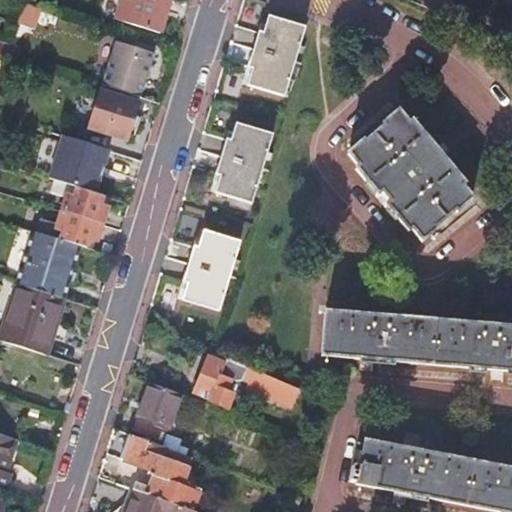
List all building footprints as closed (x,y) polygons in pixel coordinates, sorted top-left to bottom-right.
[(122,0),(117,20),(161,34),(170,0),(122,0)] [(437,0),(434,0),(430,15),(448,22),(454,6),(437,0)] [(269,17),(264,33),(260,32),(249,67),(253,68),(248,86),(284,97),(305,28),(269,17)] [(116,42),(102,85),(141,97),(154,54),(145,51),(146,46),(134,43),(133,47),(116,42)] [(0,55),(7,58),(8,56),(10,47),(0,43),(0,55)] [(24,63),(20,74),(31,77),(34,66),(24,63)] [(135,119),(140,104),(100,92),(88,130),(128,142),(133,124),(138,126),(140,121),(135,119)] [(473,200),(462,187),(465,185),(435,148),(412,122),(409,124),(398,112),(383,124),(384,126),(365,142),(363,140),(348,153),(349,155),(359,167),(356,169),(409,232),(412,230),(423,242),(438,229),(437,227),(456,211),(457,213),(473,200)] [(236,124),(230,140),(226,139),(215,175),(220,177),(214,194),(251,205),(272,136),(236,124)] [(109,151),(63,136),(50,179),(56,181),(66,184),(95,194),(96,194),(109,151)] [(100,206),(103,196),(96,194),(95,194),(66,184),(56,181),(52,193),(66,198),(62,212),(63,212),(91,221),(102,224),(107,208),(100,206)] [(97,242),(103,224),(102,224),(91,221),(63,212),(59,226),(42,220),(38,233),(81,247),(88,249),(91,240),(97,242)] [(18,285),(65,299),(71,280),(71,279),(69,278),(72,267),(75,268),(75,267),(81,247),(38,233),(34,232),(18,285)] [(187,283),(181,300),(218,311),(239,242),(202,232),(197,248),(193,247),(182,282),(187,283)] [(71,279),(71,280),(75,282),(79,268),(75,267),(75,268),(72,267),(69,278),(71,279)] [(48,355),(65,299),(18,285),(0,340),(48,355)] [(511,327),(325,312),(322,356),(360,359),(498,370),(511,371),(511,327)] [(241,385),(247,373),(209,357),(192,397),(208,404),(207,405),(225,413),(231,399),(226,397),(231,386),(241,385)] [(241,385),(247,387),(252,375),(247,373),(241,385)] [(307,418),(314,402),(252,375),(247,387),(244,393),(289,412),(290,410),(307,418)] [(168,434),(180,401),(150,389),(137,422),(168,434)] [(163,447),(168,434),(137,422),(132,436),(163,447)] [(0,435),(0,490),(4,492),(9,475),(4,474),(15,440),(0,435)] [(191,463),(123,438),(118,449),(124,452),(119,463),(147,474),(146,479),(153,482),(148,493),(134,488),(132,495),(177,511),(193,511),(200,495),(182,488),(191,463)] [(501,511),(511,511),(511,470),(364,442),(359,467),(352,466),(350,482),(356,483),(356,484),(391,491),(501,511)] [(177,511),(132,495),(125,511),(177,511)] [(290,507),(299,510),(301,504),(292,501),(290,507)]
